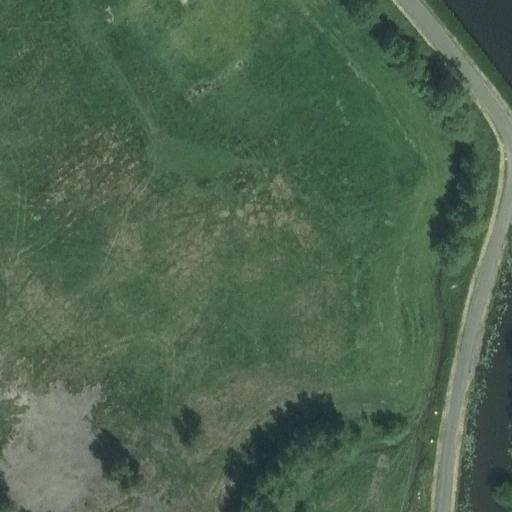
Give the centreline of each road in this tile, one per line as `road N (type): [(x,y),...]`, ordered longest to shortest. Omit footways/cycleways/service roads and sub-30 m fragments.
road 1 (unclassified): [(444,511),(466,355),(511,191)]
road 2 (unclassified): [(511,145),(496,109),(405,0)]
